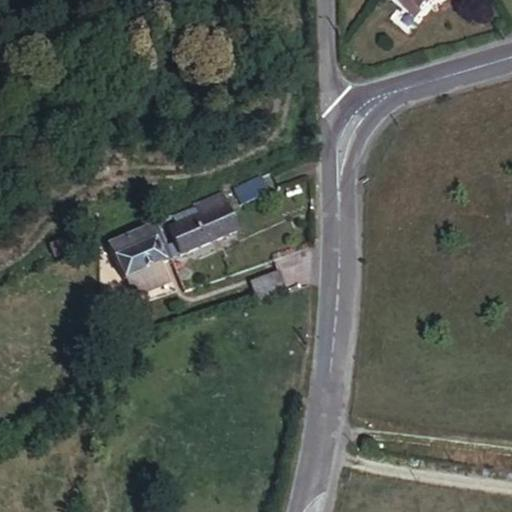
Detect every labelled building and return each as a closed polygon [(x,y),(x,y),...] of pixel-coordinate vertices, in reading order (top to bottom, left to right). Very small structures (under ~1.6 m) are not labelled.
[(387,0),(416,22),(433,0),(387,0)] [(236,208),(269,194),(263,181),(230,195),(236,208)] [(236,232),(220,198),(170,218),(174,228),(167,231),(179,257),(236,232)] [(169,285),(161,266),(171,261),(155,226),(106,247),(122,283),(124,282),(132,301),(169,285)] [(284,293),(278,273),(249,283),(256,302),(284,293)]
